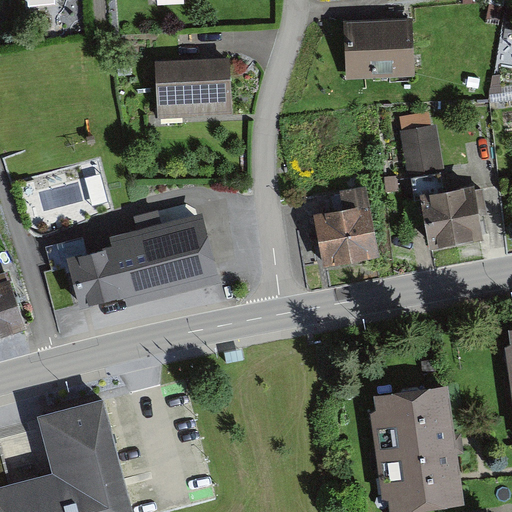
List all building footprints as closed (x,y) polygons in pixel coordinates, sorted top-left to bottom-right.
[(407,22),(337,27),(341,86),(411,81),(407,22)] [(231,65),(158,67),(159,113),(232,112),(231,65)] [(410,173),(443,169),(438,125),(425,127),(424,112),(403,115),(410,173)] [(450,199),(448,190),(419,196),(421,208),(410,210),(419,253),(477,241),(468,196),(450,199)] [(370,259),(357,191),(300,201),(312,269),(370,259)] [(107,243),(109,250),(65,261),(78,313),(122,302),(125,313),(219,289),(201,220),(107,243)] [(0,284),(0,342),(36,331),(18,279),(0,284)] [(511,424),(511,334),(500,336),(511,424)] [(381,511),(418,511),(454,507),(436,392),(365,402),(381,511)] [(39,420),(54,482),(0,496),(0,511),(133,511),(103,404),(39,420)]
